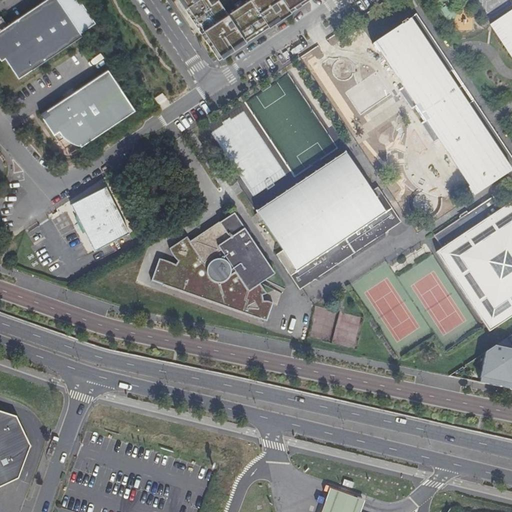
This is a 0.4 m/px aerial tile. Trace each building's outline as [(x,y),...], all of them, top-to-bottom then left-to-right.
[(0,16),(0,52),(5,59),(18,79),(82,36),(58,0),(45,0),(7,26),(0,16)] [(190,0),(180,7),(191,24),(219,5),(216,0),(190,0)] [(216,60),(305,0),(226,0),(219,5),(191,24),(216,60)] [(511,9),(490,25),(511,56),(511,9)] [(403,87),(399,90),(411,108),(414,106),(424,121),(421,123),(433,142),(437,139),(468,185),(467,187),(472,195),(511,169),(511,168),(511,158),(480,110),(472,115),(439,64),(446,59),(416,15),(407,21),(406,19),(400,23),(401,25),(373,44),(377,51),(379,51),(403,87)] [(446,59),(439,64),(472,115),(480,110),(446,59)] [(76,146),(81,147),(135,111),(109,70),(41,115),(59,142),(64,139),(71,144),(76,146)] [(344,152),(256,212),(281,251),(275,255),(299,289),(400,222),(376,187),(370,191),(344,152)] [(457,187),(440,199),(443,204),(460,192),(457,187)] [(131,236),(107,189),(71,206),(95,252),(131,236)] [(492,196),(433,236),(441,248),(435,252),(488,331),(511,315),(511,200),(501,209),(492,196)] [(216,283),(234,272),(247,291),(259,283),(272,274),(233,214),(189,242),(216,283)] [(272,305),(259,283),(247,291),(234,272),(216,283),(189,242),(186,238),(170,249),(178,262),(176,266),(159,259),(151,280),(265,321),(272,305)] [(511,349),(511,348),(511,333),(485,351),(479,383),(505,388),(506,384),(511,384),(511,349)] [(0,487),(18,479),(31,446),(17,416),(0,411),(0,487)] [(362,511),(363,509),(366,503),(331,491),(326,504),(323,511),(322,511),(362,511)]
